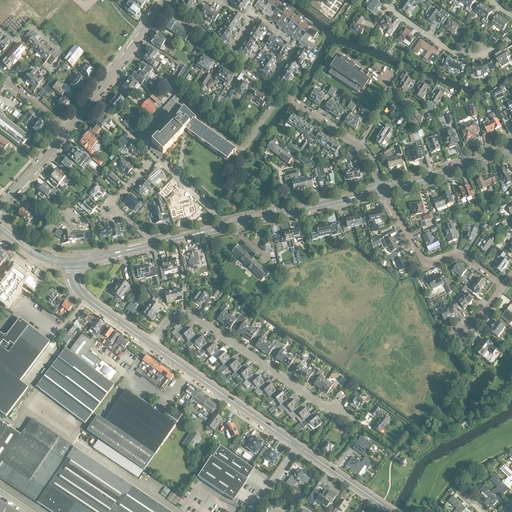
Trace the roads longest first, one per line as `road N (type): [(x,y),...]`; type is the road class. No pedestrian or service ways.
road 1 (residential): [(338,403),(328,410),(194,317),(171,318),(151,344)]
road 2 (residential): [(141,145),(182,100),(241,150),(280,92)]
road 3 (tertiary): [(297,446),(151,344)]
road 4 (residential): [(503,285),(461,254),(424,258),(382,190)]
road 5 (secondary): [(222,227),(382,190)]
road 6 (tertiary): [(67,131),(160,5)]
road 7 (residential): [(389,8),(458,55),(477,56),(511,37)]
road 8 (secondary): [(382,190),(505,146)]
